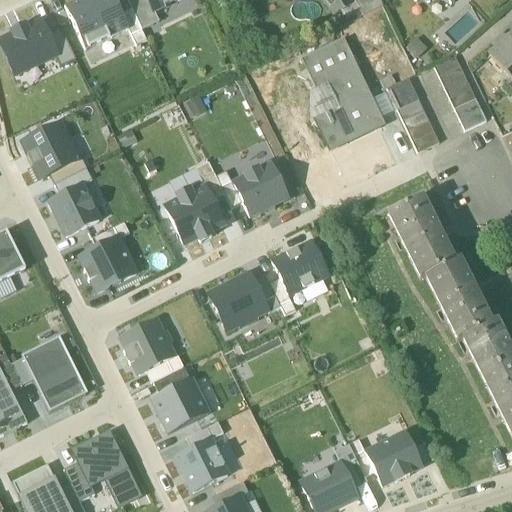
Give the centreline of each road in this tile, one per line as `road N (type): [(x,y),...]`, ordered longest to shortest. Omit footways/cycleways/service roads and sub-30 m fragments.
road 1 (residential): [(86,329),(265,240)]
road 2 (residential): [(17,201),(86,329)]
road 3 (residential): [(121,408),(2,463)]
